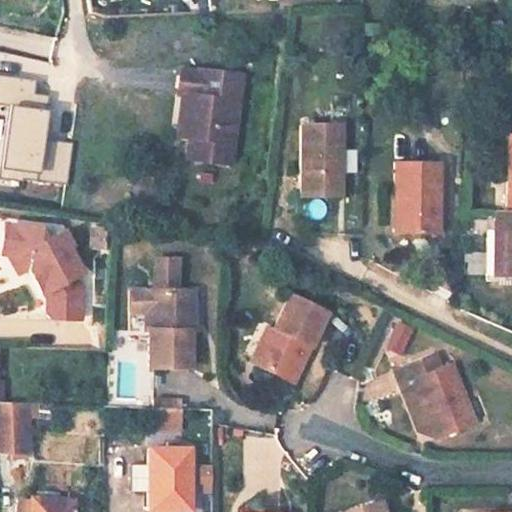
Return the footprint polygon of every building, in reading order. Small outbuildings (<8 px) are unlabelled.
[(194,96),(188,135),(185,155),(229,161),(241,73),(198,67),(198,69),(180,67),(176,93),(182,94),(194,96)] [(31,107),(34,79),(0,75),(0,106),(6,107),(0,157),(0,176),(68,185),(73,141),(42,138),(46,109),(31,107)] [(182,94),(175,133),(188,135),(194,96),(182,94)] [(511,131),(502,131),(500,189),(498,188),(497,209),(511,209),(511,131)] [(295,139),(296,209),(347,209),(346,138),(295,139)] [(436,166),(393,164),(392,198),(398,199),(397,238),(435,239),(436,166)] [(511,268),(511,209),(497,209),(494,209),(493,226),(500,226),(500,268),(511,268)] [(22,229),(12,231),(5,245),(8,252),(18,260),(24,258),(27,266),(33,270),(38,280),(36,283),(41,300),(46,298),(47,304),(47,318),(52,325),(77,325),(78,298),(72,281),(77,281),(69,254),(72,254),(67,238),(52,242),(50,233),(22,229)] [(18,260),(8,252),(13,275),(33,270),(27,266),(24,258),(18,260)] [(153,293),(128,293),(128,313),(139,313),(149,313),(149,333),(143,334),(143,370),(185,370),(185,315),(193,315),(192,294),(175,293),(175,265),(153,264),(153,293)] [(308,322),(270,308),(243,381),(281,395),(308,322)] [(149,313),(139,313),(139,333),(149,333),(149,313)] [(387,345),(401,352),(412,330),(399,323),(387,345)] [(234,378),(243,381),(257,343),(248,339),(234,378)] [(435,368),(402,380),(408,396),(412,394),(430,440),(469,424),(452,380),(441,383),(435,368)] [(392,384),(416,445),(430,440),(412,394),(408,396),(402,380),(392,384)] [(181,401),(153,401),(153,409),(181,410),(181,401)] [(1,409),(0,409),(0,459),(32,459),(32,409),(1,409)] [(183,450),(143,450),(142,466),(142,491),(142,511),(183,510),(183,450)] [(142,466),(125,466),(125,491),(142,491),(142,466)] [(382,511),(378,497),(336,511),(335,511),(382,511)] [(67,511),(68,505),(27,502),(27,503),(17,503),(16,511),(67,511)]
